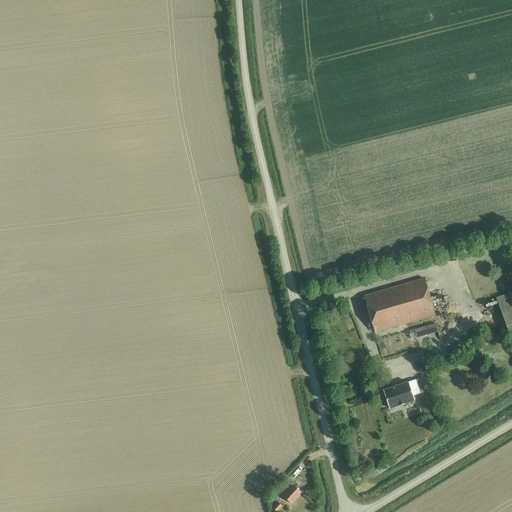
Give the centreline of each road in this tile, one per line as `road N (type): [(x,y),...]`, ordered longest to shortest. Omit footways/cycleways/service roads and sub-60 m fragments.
road 1 (unclassified): [(343,511),(248,116),(236,0)]
road 2 (unclassified): [(368,511),(511,425)]
